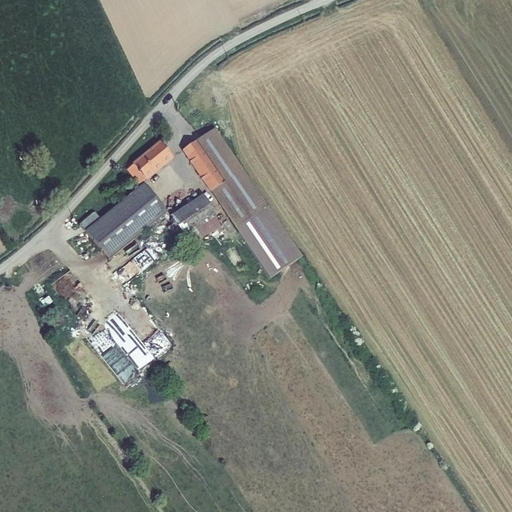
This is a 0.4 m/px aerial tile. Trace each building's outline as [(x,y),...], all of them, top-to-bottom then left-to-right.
[(195,141),(181,152),(210,193),(210,192),(235,229),(268,207),(215,128),(195,141)] [(173,159),(159,142),(132,164),(133,165),(145,180),(146,181),(173,159)] [(138,185),(145,180),(133,165),(126,170),(138,185)] [(94,212),(79,224),(108,260),(166,212),(143,184),(100,219),(94,212)] [(202,195),(171,216),(174,223),(167,227),(175,242),(183,236),(185,238),(189,234),(195,244),(223,226),(216,216),(217,216),(202,195)] [(259,219),(263,225),(270,220),(267,214),(259,219)] [(132,299),(117,311),(141,341),(125,354),(139,371),(172,344),(153,320),(151,322),(132,299)]
